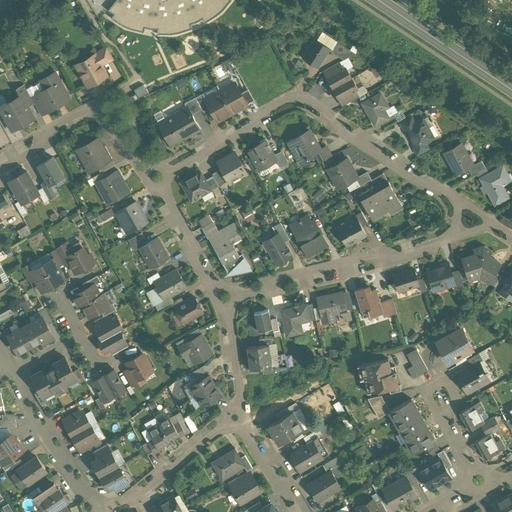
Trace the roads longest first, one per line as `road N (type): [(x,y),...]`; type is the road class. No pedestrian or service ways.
road 1 (residential): [(472,216),(337,129),(299,94),(157,178)]
road 2 (residential): [(217,297),(449,238),(472,216)]
road 3 (primary): [(511,93),(375,0)]
road 4 (residential): [(97,511),(11,375)]
road 5 (residential): [(116,511),(239,414)]
road 6 (residential): [(217,297),(157,178)]
